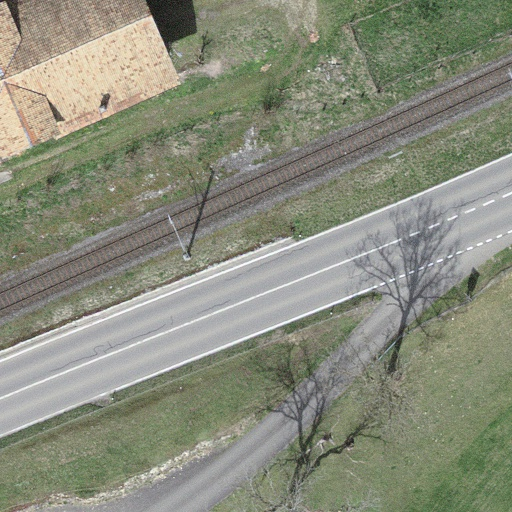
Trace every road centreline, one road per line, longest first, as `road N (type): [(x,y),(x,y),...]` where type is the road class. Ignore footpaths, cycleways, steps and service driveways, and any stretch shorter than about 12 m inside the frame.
road 1 (primary): [(511,197),(0,406)]
road 2 (unknown): [(171,511),(239,465),(396,312),(427,231)]
